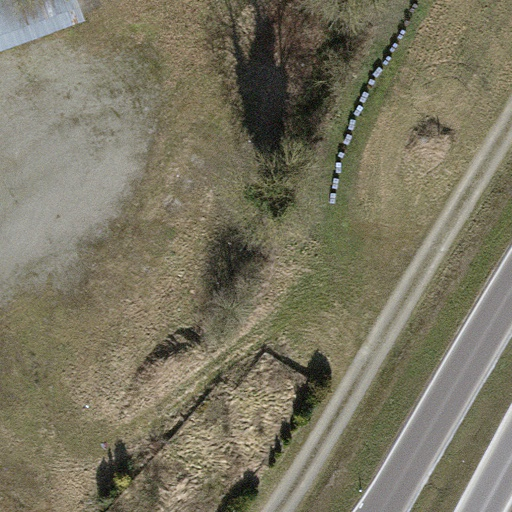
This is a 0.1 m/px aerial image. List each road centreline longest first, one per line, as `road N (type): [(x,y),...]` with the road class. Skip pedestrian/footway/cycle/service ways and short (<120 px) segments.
road 1 (track): [(511,124),(279,511)]
road 2 (primary): [(511,263),(366,511)]
